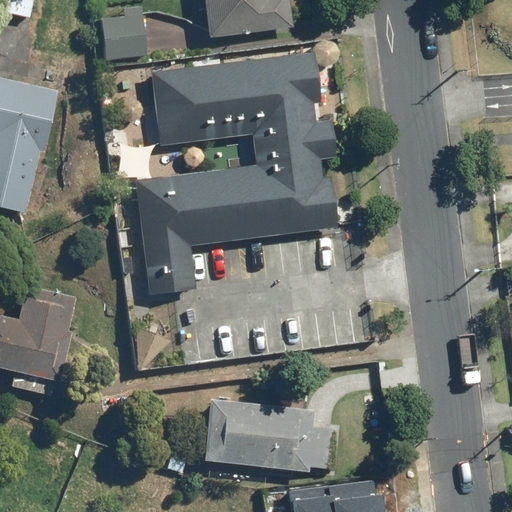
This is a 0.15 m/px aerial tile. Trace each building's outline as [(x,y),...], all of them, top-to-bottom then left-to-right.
[(0,0),(0,10),(26,17),(30,0),(0,0)] [(200,0),(206,39),(289,28),(285,0),(200,0)] [(145,54),(139,5),(120,7),(121,15),(98,18),(103,59),(145,54)] [(251,130),(254,160),(132,175),(146,286),(195,280),(190,241),(336,223),(330,170),(322,170),(320,155),(333,153),(328,112),(315,114),(314,99),(318,99),(311,47),(149,67),(158,142),(251,130)] [(42,148),(57,86),(0,73),(0,207),(24,213),(39,147),(42,148)] [(0,367),(56,380),(67,332),(64,332),(72,296),(22,285),(15,318),(0,315),(0,367)] [(312,410),(208,399),(202,461),(306,472),(307,467),(327,469),(331,429),(310,427),(312,410)] [(292,494),(295,511),(384,511),(382,496),(374,497),(372,482),(292,494)]
